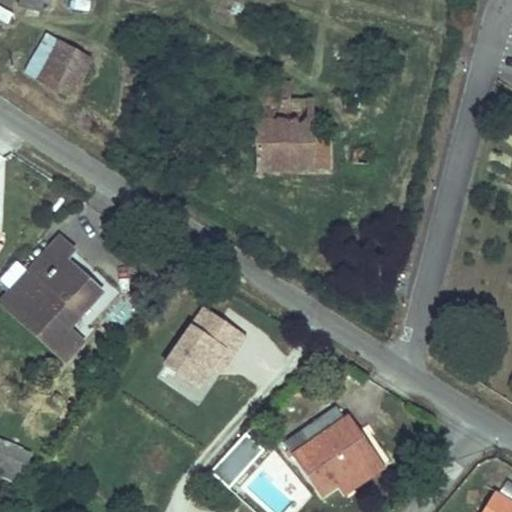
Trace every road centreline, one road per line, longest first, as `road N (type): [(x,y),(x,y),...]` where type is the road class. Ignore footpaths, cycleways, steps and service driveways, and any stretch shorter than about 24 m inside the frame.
road 1 (unclassified): [(464,409),(0,108)]
road 2 (residential): [(384,511),(464,409)]
